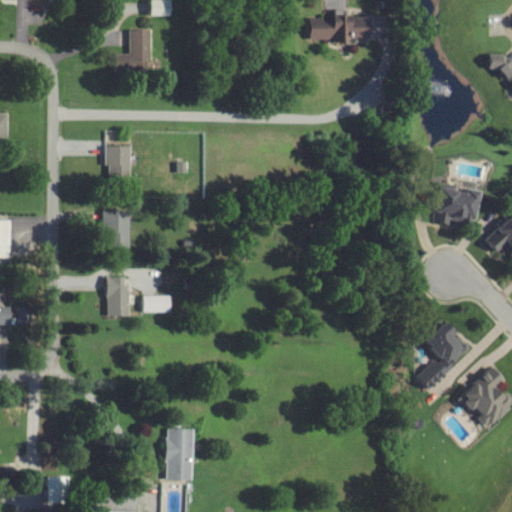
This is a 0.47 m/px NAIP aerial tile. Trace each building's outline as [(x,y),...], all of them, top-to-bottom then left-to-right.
[(151,0),(151,15),(174,15),(174,0),(151,0)] [(314,40),(375,38),(374,18),(350,18),(350,13),(338,13),(338,17),(313,18),(314,40)] [(153,28),(132,29),(133,53),(115,53),(115,71),(153,70),(153,28)] [(511,64),(497,49),(484,62),(511,90),(511,64)] [(11,112),(0,112),(0,139),(12,139),(11,112)] [(133,146),(109,145),(109,176),(132,176),(133,146)] [(133,210),(109,209),(108,242),(132,242),(133,210)] [(511,219),(508,216),(486,237),(499,251),(511,239),(511,238),(511,219)] [(0,255),(13,256),(12,219),(0,219),(0,218),(0,255)] [(109,315),(132,315),(132,284),(127,284),(127,276),(109,275),(109,315)] [(145,313),(173,312),(173,294),(145,295),(145,313)] [(13,306),(0,306),(0,325),(13,325),(13,306)] [(30,307),(20,307),(19,323),(29,324),(30,307)] [(418,375),(429,388),(473,352),(456,332),(460,329),(452,320),(430,338),(443,355),(418,375)] [(490,427),(511,407),(511,396),(498,381),(500,379),(490,369),(462,397),(490,427)] [(196,428),(170,428),(169,479),(195,480),(196,428)] [(50,476),(51,502),(71,501),(71,475),(50,476)]
